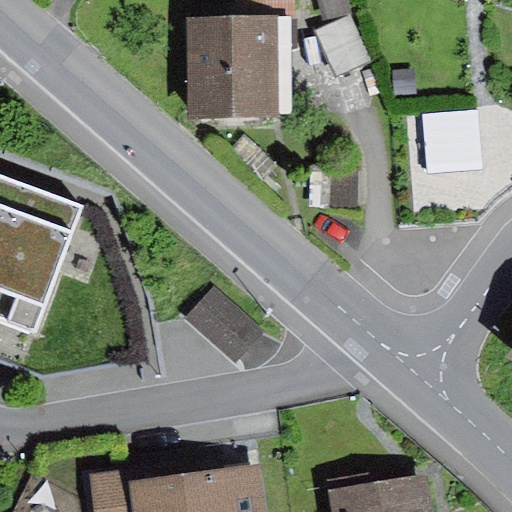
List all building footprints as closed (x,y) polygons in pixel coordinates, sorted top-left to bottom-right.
[(201,0),(202,23),(189,23),(188,123),(276,124),(277,21),(297,22),(296,0),(201,0)] [(348,0),(316,0),(321,18),(351,12),(348,0)] [(352,16),(315,32),(335,78),(372,62),(352,16)] [(0,175),(0,261),(26,190),(28,186),(0,175)] [(83,211),(26,190),(0,261),(0,320),(37,334),(83,211)] [(267,331),(218,285),(186,318),(235,364),(267,331)] [(144,469),(91,476),(95,511),(268,511),(263,469),(146,483),(144,469)] [(400,472),(330,482),(334,511),(436,511),(431,478),(401,482),(400,472)]
